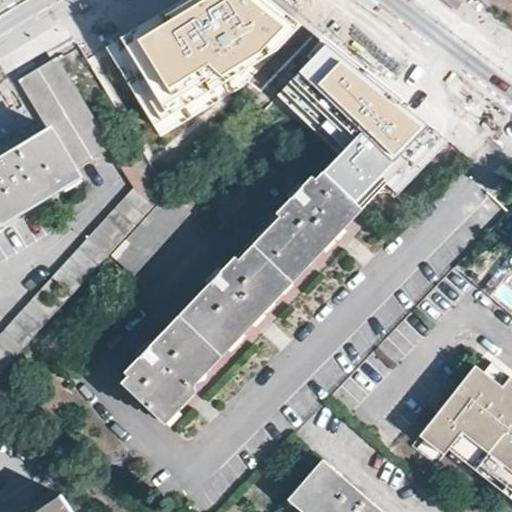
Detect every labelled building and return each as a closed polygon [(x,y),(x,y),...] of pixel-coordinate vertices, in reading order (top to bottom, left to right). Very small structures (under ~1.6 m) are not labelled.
[(181,0),(161,13),(108,44),(162,132),(228,93),(222,81),(282,44),(302,23),(271,0),(181,0)] [(320,0),(302,18),(316,32),(336,13),(323,0),(320,0)] [(445,133),(325,42),(279,91),(343,152),(326,169),(360,201),(385,176),(395,186),(445,133)] [(2,221),(62,184),(65,188),(83,177),(84,179),(85,177),(77,163),(109,143),(58,58),(22,79),(51,128),(13,152),(11,150),(2,155),(0,156),(0,227),(5,225),(2,221)] [(450,96),(437,122),(467,136),(480,110),(450,96)] [(0,334),(0,374),(170,188),(139,139),(115,154),(133,187),(14,319),(0,334)] [(360,201),(326,169),(311,185),(303,177),(290,191),(297,199),(229,272),(221,264),(208,278),(215,286),(159,345),(152,338),(138,353),(146,360),(126,381),(164,418),(197,383),(193,378),(264,303),(360,201)] [(138,272),(193,211),(172,191),(117,253),(138,272)] [(511,372),(495,358),(486,369),(477,362),(421,432),(445,452),(450,446),(458,436),(511,479),(511,372)] [(511,495),(511,479),(458,436),(450,446),(511,495)] [(388,511),(326,458),(291,498),(307,511),(388,511)] [(36,511),(77,511),(64,493),(36,511)]
